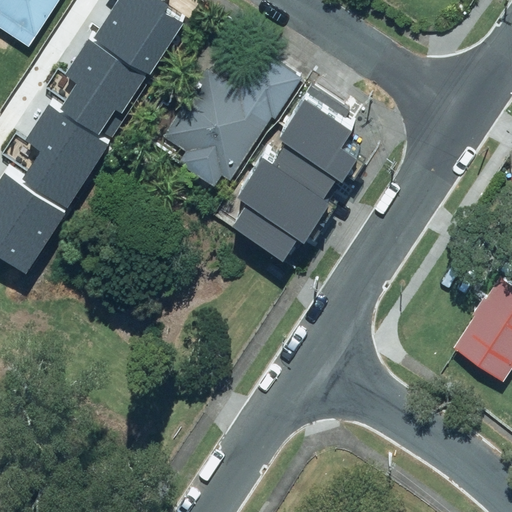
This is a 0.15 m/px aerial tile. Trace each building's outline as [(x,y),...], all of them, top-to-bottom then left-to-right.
[(0,0),(0,22),(30,43),(58,0),(0,0)] [(109,128),(173,32),(124,0),(106,0),(87,29),(104,39),(91,59),(102,67),(76,106),(109,128)] [(85,70),(45,45),(17,89),(56,114),(85,70)] [(232,177),(301,73),(261,46),(235,86),(206,66),(162,133),(186,149),(178,161),(214,184),(223,171),(232,177)] [(511,362),(511,280),(497,272),(454,341),(505,373),(511,362)]
